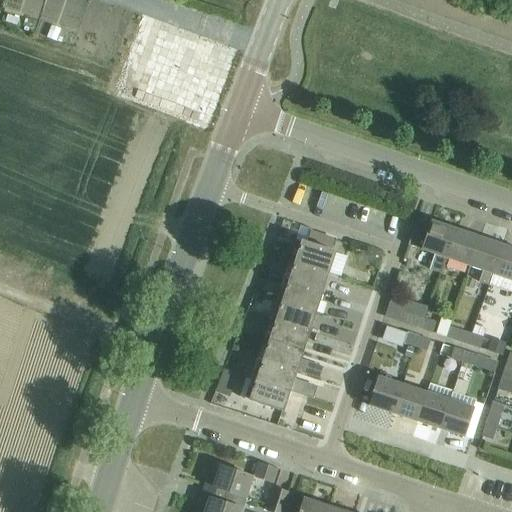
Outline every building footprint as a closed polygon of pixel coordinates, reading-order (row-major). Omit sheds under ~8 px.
[(54,17),(49,34),(60,37),(65,20),(54,17)] [(439,274),(445,259),(454,229),(430,221),(429,224),(415,219),(407,245),(421,250),(420,250),(434,255),(429,270),(439,274)] [(445,259),(468,266),(478,237),(454,229),(445,259)] [(478,237),(468,266),(481,271),(477,282),(488,286),(492,274),(501,245),(478,237)] [(296,240),(289,261),(329,274),(335,254),(296,240)] [(511,248),(501,245),(492,274),(511,280),(511,248)] [(289,261),(282,281),(322,294),(329,274),(289,261)] [(282,281),(276,301),(316,314),(322,294),(282,281)] [(276,301),(269,321),(309,334),(316,314),(276,301)] [(396,322),(396,323),(419,330),(420,329),(423,319),(401,311),(400,311),(396,322)] [(442,313),(439,330),(450,332),(453,315),(442,313)] [(419,330),(432,334),(436,323),(423,319),(419,330)] [(269,321),(263,340),(303,353),(309,334),(269,321)] [(467,345),(471,335),(459,331),(455,341),(467,345)] [(414,347),(417,338),(406,334),(402,343),(414,347)] [(471,335),(467,345),(478,349),(482,338),(471,335)] [(417,338),(414,347),(425,351),(428,342),(417,338)] [(263,340),(256,360),(296,373),(303,353),(263,340)] [(450,359),(461,363),(464,353),(453,349),(450,359)] [(464,353),(461,363),(472,366),(476,356),(464,353)] [(511,354),(510,354),(502,379),(511,381),(511,354)] [(476,356),(473,366),(494,374),(498,363),(476,355),(476,356)] [(256,360),(250,380),(290,393),(296,373),(256,360)] [(368,407),(392,414),(401,386),(377,378),(368,407)] [(511,381),(502,379),(498,390),(511,394),(511,381)] [(290,393),(250,380),(243,401),(283,414),(290,393)] [(392,414),(415,422),(425,394),(401,386),(392,414)] [(448,402),(439,430),(463,438),(472,409),(474,404),(475,404),(476,401),(452,393),(449,402),(448,402)] [(415,422),(439,430),(448,402),(425,394),(415,422)] [(481,436),(491,440),(498,418),(488,414),(481,436)] [(260,464),(256,477),(274,483),(279,470),(260,464)] [(205,477),(203,484),(229,492),(246,498),(252,478),(218,466),(214,480),(205,477)] [(241,511),(246,498),(229,492),(203,484),(197,503),(205,505),(203,511),(241,511)] [(267,511),(281,511),(287,493),(275,489),(267,511)] [(298,511),(324,511),(326,506),(303,499),(298,511)]
